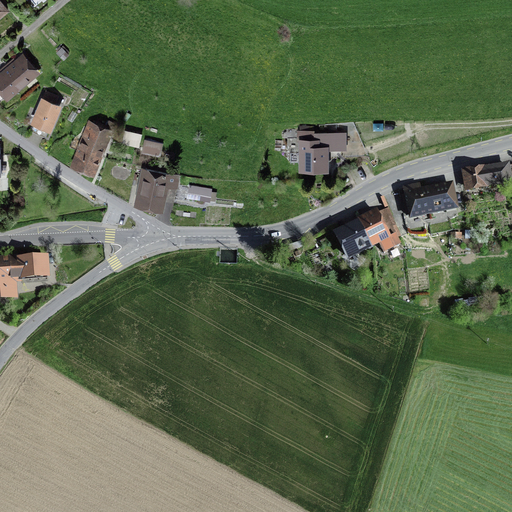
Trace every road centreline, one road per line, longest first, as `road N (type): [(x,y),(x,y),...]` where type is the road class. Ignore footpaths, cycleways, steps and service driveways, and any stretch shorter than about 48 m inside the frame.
road 1 (tertiary): [(511,142),(395,176),(286,230),(176,236)]
road 2 (residential): [(144,220),(0,127)]
road 3 (tertiary): [(121,257),(21,334),(0,360)]
